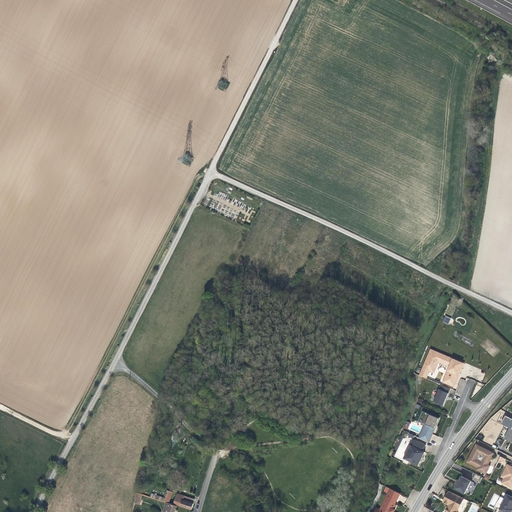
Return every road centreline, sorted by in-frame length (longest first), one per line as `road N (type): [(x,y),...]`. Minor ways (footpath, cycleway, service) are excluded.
road 1 (unclassified): [(296,0),(115,360)]
road 2 (track): [(511,313),(210,171)]
road 3 (residential): [(197,511),(216,452),(115,360)]
road 4 (unclassified): [(115,360),(38,511)]
road 5 (secondary): [(413,511),(478,411),(511,374)]
